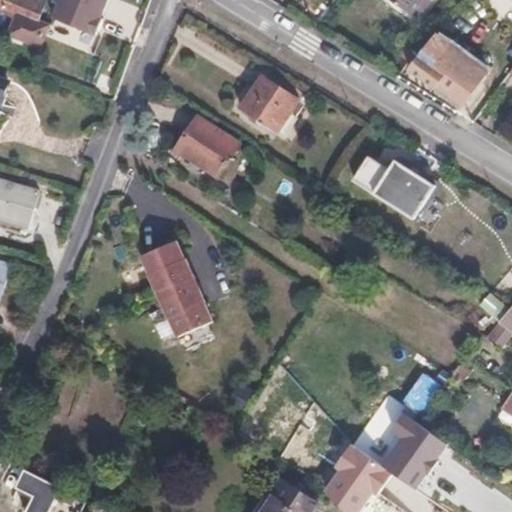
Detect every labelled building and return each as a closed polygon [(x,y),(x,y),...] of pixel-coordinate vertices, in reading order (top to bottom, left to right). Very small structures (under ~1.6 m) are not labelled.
[(0,0),(0,2),(6,5),(17,9),(9,31),(40,43),(48,21),(38,17),(43,6),(43,4),(33,0),(0,0)] [(109,0),(61,0),(54,18),(98,36),(104,19),(102,19),(109,0)] [(388,0),(420,23),(431,8),(420,0),(388,0)] [(462,106),(487,71),(440,37),(425,59),(420,56),(410,71),(435,91),(437,88),(462,106)] [(409,63),(417,51),(409,45),(400,57),(409,63)] [(97,84),(105,59),(90,54),(81,79),(97,84)] [(300,100),(264,76),(243,111),(278,135),(300,100)] [(0,99),(4,101),(10,82),(0,78),(0,99)] [(242,144),(200,117),(178,149),(220,177),(242,144)] [(412,215),(432,180),(395,157),(388,167),(366,155),(351,179),(412,215)] [(0,230),(17,236),(19,226),(27,229),(38,195),(0,182),(0,230)] [(201,333),(163,254),(130,270),(169,349),(201,333)] [(511,272),(509,270),(502,280),(492,295),(511,308),(511,272)] [(511,332),(511,310),(501,325),(511,332)] [(241,382),(232,402),(247,409),(257,390),(241,382)] [(25,470),(9,509),(15,511),(56,511),(67,487),(25,470)] [(312,511),(319,501),(283,479),(261,511),(312,511)]
